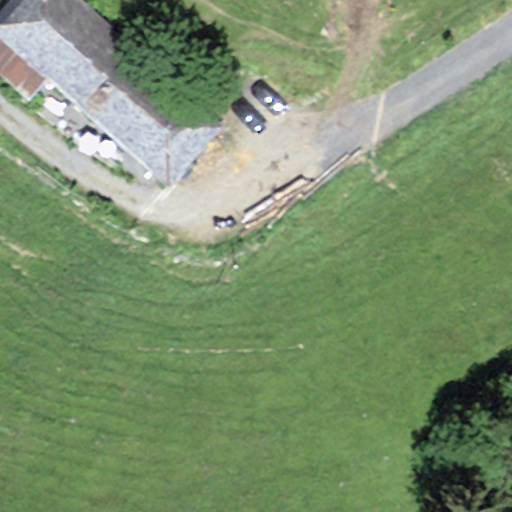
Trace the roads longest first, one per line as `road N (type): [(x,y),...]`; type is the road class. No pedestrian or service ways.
road 1 (track): [(0,108),(141,207),(176,217),(204,211),(335,145)]
road 2 (track): [(511,32),(335,145)]
